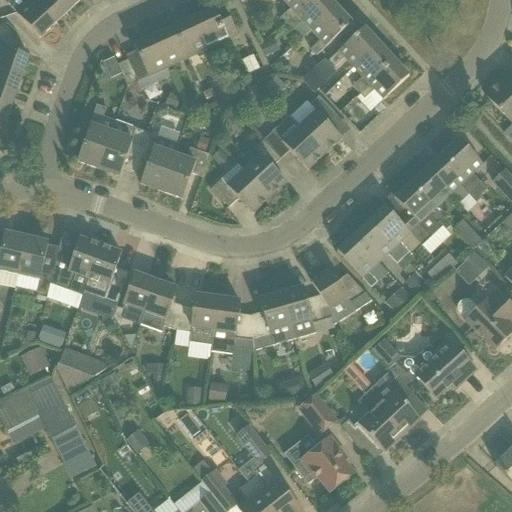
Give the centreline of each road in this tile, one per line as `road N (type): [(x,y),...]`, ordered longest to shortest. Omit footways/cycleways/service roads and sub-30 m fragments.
road 1 (residential): [(47,193),(203,245),(277,246),(308,232),(470,70),(499,0)]
road 2 (residential): [(47,193),(63,81),(85,46),(156,0)]
road 3 (residential): [(358,511),(511,385)]
